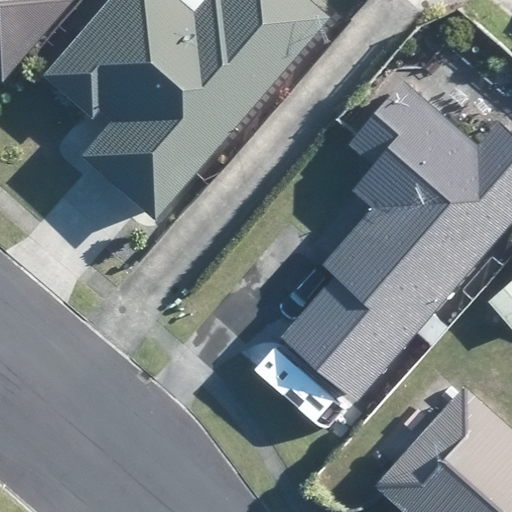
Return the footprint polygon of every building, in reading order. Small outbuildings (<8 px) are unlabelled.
[(0,0),(0,76),(67,0),(0,0)] [(149,221),(325,18),(303,0),(103,0),(38,77),(81,115),(86,118),(92,110),(106,122),(75,157),(138,212),(149,221)] [(478,144),(457,126),(404,81),(357,136),(350,143),(352,145),(378,167),(359,189),(356,192),(375,207),(325,266),(338,276),(284,337),(357,401),(418,332),(430,343),(445,327),(431,315),(505,229),(511,220),(511,134),(505,128),(498,122),(478,144)] [(511,325),(511,280),(489,301),(511,325)] [(511,511),(511,428),(465,387),(459,392),(390,471),(376,487),(404,511),(511,511)]
